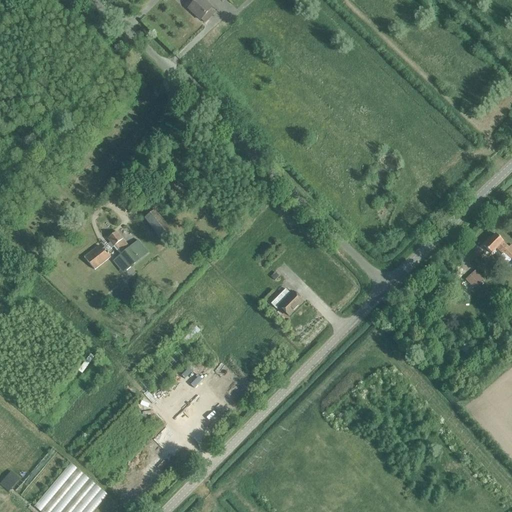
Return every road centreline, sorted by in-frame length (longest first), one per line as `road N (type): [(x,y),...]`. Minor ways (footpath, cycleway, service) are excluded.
road 1 (unclassified): [(385,283),(201,95),(94,0)]
road 2 (unclassified): [(162,511),(385,283)]
road 3 (unclassified): [(385,283),(511,166)]
